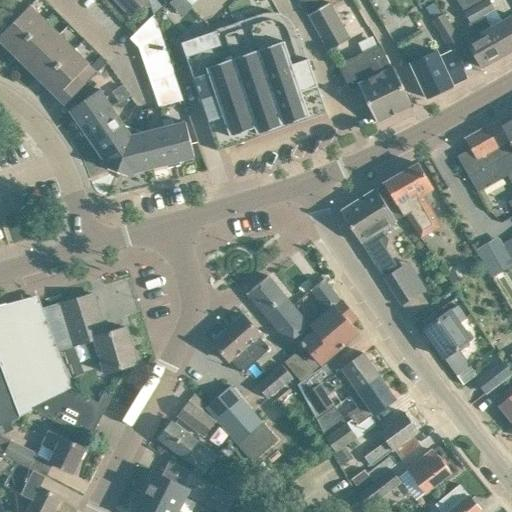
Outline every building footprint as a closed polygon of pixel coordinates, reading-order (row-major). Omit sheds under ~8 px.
[(115,0),(131,16),(148,0),(115,0)] [(156,0),(148,0),(154,15),(155,14),(162,6),(156,0)] [(302,0),(310,14),(331,50),(351,39),(330,2),(321,7),(316,0),(302,0)] [(457,0),(478,36),(467,42),(482,68),(505,55),(490,29),(483,16),(477,5),(484,1),(482,0),(457,0)] [(485,0),(484,1),(477,5),(483,16),(483,15),(495,9),(489,0),(485,0)] [(438,15),(432,5),(426,9),(433,20),(432,20),(449,50),(460,43),(441,13),(438,15)] [(56,95),(65,104),(107,61),(102,56),(91,66),(30,6),(0,35),(0,37),(3,34),(60,91),(56,95)] [(139,47),(161,32),(155,14),(154,15),(130,38),(139,47)] [(230,135),(234,145),(248,140),(247,136),(259,132),(262,139),(272,136),(270,128),(307,116),(308,119),(327,113),(300,36),(298,37),(296,30),(293,25),(290,22),(286,19),(282,17),(278,16),(273,16),(264,16),(211,35),(210,32),(181,42),(218,150),(219,150),(216,140),(230,135)] [(511,16),(490,29),(505,55),(511,50),(511,16)] [(161,32),(139,47),(143,59),(167,51),(161,32)] [(374,116),(375,116),(378,121),(411,106),(392,66),(391,67),(381,44),(339,64),(350,89),(359,85),(374,116)] [(437,51),(410,63),(427,98),(453,86),(453,85),(467,78),(453,50),(440,57),(437,51)] [(167,51),(143,59),(147,71),(171,63),(167,51)] [(171,63),(147,71),(151,83),(175,74),(171,63)] [(175,74),(151,83),(155,94),(179,86),(175,74)] [(155,94),(159,106),(184,100),(179,86),(155,94)] [(82,128),(112,108),(100,89),(70,110),(82,128)] [(112,108),(82,128),(94,146),(124,125),(112,108)] [(163,120),(165,127),(173,162),(195,157),(186,122),(174,125),(173,119),(171,118),(163,120)] [(511,119),(502,126),(510,141),(511,140),(511,141),(511,119)] [(510,141),(502,126),(498,120),(465,139),(471,148),(458,156),(470,177),(499,160),(511,181),(511,180),(511,141),(511,140),(510,141)] [(124,125),(94,146),(95,146),(98,144),(107,156),(103,165),(118,171),(134,129),(124,126),(124,125)] [(144,133),(152,167),(173,162),(165,127),(144,133)] [(134,129),(118,171),(132,177),(136,167),(151,164),(152,168),(152,167),(144,133),(143,133),(134,129)] [(384,183),(405,215),(421,240),(442,226),(424,194),(433,189),(419,163),(384,183)] [(376,265),(382,274),(397,264),(387,248),(389,239),(383,230),(405,215),(384,183),(341,211),(361,243),(376,265)] [(487,243),(475,250),(493,277),(504,271),(487,243)] [(400,268),(384,278),(410,317),(427,306),(429,304),(422,292),(427,289),(409,261),(400,268)] [(247,293),(288,343),(309,325),(268,275),(247,293)] [(311,290),(329,312),(342,302),(340,299),(324,279),(311,290)] [(62,306),(44,311),(59,349),(92,338),(103,372),(137,362),(127,327),(106,333),(94,294),(61,304),(62,306)] [(0,322),(33,409),(91,438),(112,395),(106,393),(102,402),(75,390),(59,349),(44,311),(39,299),(0,309),(0,322)] [(342,302),(329,312),(299,335),(321,364),(340,347),(341,348),(344,345),(344,344),(356,333),(348,324),(355,318),(342,302)] [(459,347),(473,338),(462,322),(468,318),(458,304),(452,309),(451,307),(437,317),(433,312),(422,320),(427,327),(424,329),(457,375),(468,367),(467,359),(459,347)] [(260,334),(243,315),(228,328),(256,360),(270,348),(259,335),(260,334)] [(0,426),(10,421),(33,409),(0,322),(0,426)] [(256,360),(228,328),(213,342),(230,362),(232,360),(242,371),(256,360)] [(313,373),(306,364),(296,352),(284,361),(301,381),(313,373)] [(357,391),(358,391),(379,375),(364,352),(321,382),(313,373),(301,381),(298,383),(317,418),(335,406),(324,389),(329,385),(333,392),(350,380),(357,391)] [(502,361),(493,368),(477,380),(487,393),(511,373),(502,361)] [(282,365),(269,377),(279,390),(293,378),(282,365)] [(377,426),(371,416),(396,398),(379,375),(358,391),(357,391),(350,396),(358,407),(348,414),(352,419),(346,422),(335,406),(317,418),(326,435),(325,436),(334,450),(344,443),(345,445),(356,437),(358,439),(377,426)] [(279,390),(269,377),(257,386),(268,399),(279,390)] [(231,387),(208,407),(224,426),(228,431),(238,443),(253,461),(277,440),(261,422),(231,387)] [(499,405),(511,421),(511,389),(503,396),(506,399),(499,405)] [(178,415),(193,427),(205,436),(216,422),(189,401),(178,415)] [(392,451),(394,449),(401,459),(421,445),(414,435),(419,431),(405,412),(378,431),(385,441),(365,456),(371,465),(392,450),(392,451)] [(10,421),(0,426),(0,452),(30,468),(37,455),(38,454),(12,440),(0,434),(4,431),(6,432),(14,428),(10,421)] [(159,439),(174,451),(196,466),(209,449),(198,441),(172,421),(159,439)] [(48,429),(41,444),(42,444),(55,451),(50,461),(52,462),(55,464),(73,473),(78,463),(86,448),(68,439),(48,429)] [(344,443),(334,450),(333,451),(340,466),(353,457),(345,445),(344,443)] [(438,457),(437,457),(432,450),(407,469),(412,475),(426,493),(451,473),(438,457)] [(0,474),(4,473),(9,476),(4,485),(33,499),(26,511),(53,511),(61,497),(40,486),(46,476),(30,468),(0,452),(0,474)] [(361,490),(396,463),(389,455),(367,472),(364,468),(351,478),(361,490)] [(358,494),(362,499),(368,507),(401,481),(391,469),(358,494)] [(186,497),(205,506),(216,486),(189,471),(182,485),(152,470),(152,471),(152,473),(150,472),(146,477),(141,482),(137,489),(179,510),(186,497)] [(435,505),(441,511),(481,511),(482,511),(469,495),(469,496),(459,485),(435,505)] [(177,511),(179,510),(137,489),(135,493),(134,498),(132,503),(131,507),(131,509),(133,510),(132,511),(131,511),(177,511)] [(366,511),(370,509),(368,507),(362,499),(343,511),(366,511)]
